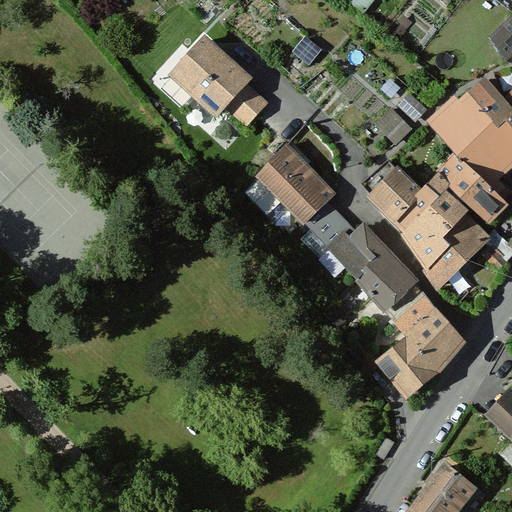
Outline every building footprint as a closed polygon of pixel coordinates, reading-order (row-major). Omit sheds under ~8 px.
[(511,55),(511,19),(491,40),(506,62),(511,55)] [(206,37),(172,75),(217,116),(227,105),(248,124),(266,103),(245,84),(251,78),(206,37)] [(486,80),(468,95),(498,131),(511,119),(511,92),(504,101),(486,80)] [(511,172),(511,119),(498,131),(468,95),(461,102),(456,96),(428,122),(454,156),(500,199),(509,190),(502,181),(511,172)] [(412,131),(391,110),(375,125),(396,147),(412,131)] [(288,142),(254,176),(306,227),(340,194),(288,142)] [(509,207),(500,199),(454,156),(426,189),(439,201),(448,191),(472,213),(490,227),(509,207)] [(367,200),(404,236),(439,201),(426,189),(421,194),(397,169),(367,200)] [(467,217),(472,213),(448,191),(439,201),(404,236),(402,239),(426,273),(449,249),(443,243),(467,217)] [(491,241),(467,217),(443,243),(449,249),(426,273),(439,293),(491,241)] [(418,282),(365,224),(351,237),(346,231),(327,249),(386,313),(417,284),(418,282)] [(421,321),(436,308),(417,284),(386,313),(406,334),(421,321)] [(353,322),(337,304),(325,315),(341,333),(353,322)] [(421,321),(453,355),(465,341),(436,308),(421,321)] [(406,334),(438,373),(453,355),(421,321),(406,334)] [(438,373),(406,334),(375,359),(406,398),(438,373)] [(511,384),(506,379),(481,406),(511,435),(511,384)] [(395,442),(387,437),(376,455),(384,460),(395,442)] [(447,460),(407,511),(458,511),(477,487),(447,460)]
